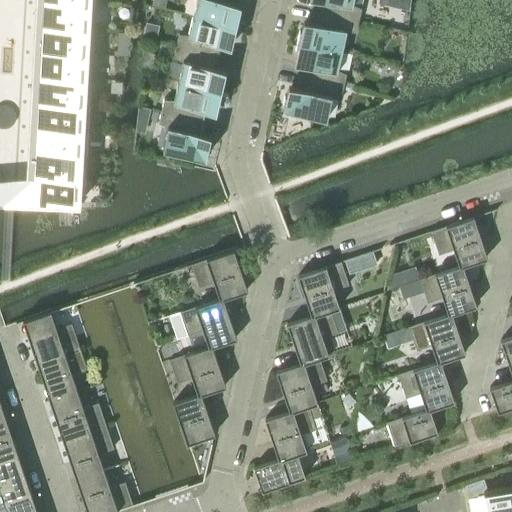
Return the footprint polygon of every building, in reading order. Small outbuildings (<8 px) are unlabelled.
[(60,0),(45,0),(44,24),(95,27),(97,2),(60,0)] [(197,0),(194,13),(239,23),(241,13),(239,13),(241,8),(238,7),(239,0),(237,0),(197,0)] [(319,0),(318,8),(360,18),(362,6),(353,2),(353,0),(319,0)] [(301,28),(298,38),(343,48),(347,29),(357,29),(360,18),(318,8),(315,19),(308,17),(307,24),(303,23),(302,28),(301,28)] [(180,31),(177,43),(219,53),(222,41),(229,43),(231,37),(234,37),(235,32),(237,33),(239,23),(194,13),(190,32),(180,31)] [(44,24),(42,49),(94,52),(95,27),(44,24)] [(305,62),(303,73),(345,83),(347,71),(338,67),(343,48),(298,38),(296,48),(298,48),(297,53),(300,54),(298,60),(305,62)] [(184,59),(179,78),(224,88),(226,78),(224,78),(226,73),(222,72),(224,66),(217,64),(219,53),(177,43),(175,55),(184,59)] [(42,49),(41,73),(93,76),(94,52),(42,49)] [(41,73),(40,98),(91,101),(93,76),(41,73)] [(345,83),(303,73),(300,84),(293,83),(291,89),(288,89),(287,94),(286,93),(284,101),(285,102),(285,104),(288,105),(286,111),(303,114),(304,109),(328,114),(332,94),(342,95),(345,83)] [(165,97),(162,108),(204,118),(207,107),(214,109),(216,102),(219,103),(220,98),(221,98),(224,88),(179,78),(175,97),(165,97)] [(40,98),(38,123),(90,126),(91,101),(40,98)] [(137,114),(149,117),(151,107),(139,104),(137,114)] [(204,118),(162,108),(159,120),(169,124),(164,144),(167,145),(165,150),(182,154),(183,149),(207,154),(207,152),(209,152),(211,144),(209,143),(210,138),(207,138),(209,131),(201,129),(204,118)] [(38,123),(37,148),(89,151),(90,126),(38,123)] [(37,148),(36,172),(87,175),(89,151),(37,148)] [(87,175),(36,172),(34,202),(82,201),(82,191),(86,191),(87,175)] [(489,255),(475,215),(475,214),(432,228),(440,252),(456,247),(461,263),(462,264),(464,263),(489,255)] [(224,296),(248,287),(235,246),(192,261),(200,284),(216,279),(221,295),(222,296),(224,295),(224,296)] [(313,313),(339,304),(334,287),(350,282),(342,258),(299,272),(313,313)] [(462,264),(461,263),(421,276),(429,300),(445,295),(451,312),(453,311),(478,303),(464,263),(462,264)] [(237,335),(224,296),(224,295),(222,296),(221,295),(181,309),(189,332),(205,327),(210,343),(211,343),(213,343),(237,335)] [(347,327),(339,304),(313,313),(289,321),(302,361),(320,355),(329,352),(323,335),(347,327)] [(72,320),(56,326),(51,308),(24,317),(38,357),(80,343),(72,320)] [(450,312),(450,310),(410,324),(418,348),(433,343),(439,359),(441,358),(466,350),(453,311),(451,312),(450,312)] [(511,333),(502,337),(511,367),(511,333)] [(51,397),(78,388),(72,371),(88,366),(80,343),(38,357),(45,380),(51,397)] [(226,383),(213,343),(211,343),(210,343),(170,356),(178,380),(194,375),(199,391),(200,391),(202,390),(202,391),(226,383)] [(312,383),(328,378),(320,355),(302,361),(277,369),(291,408),(309,402),(318,399),(312,383)] [(455,398),(441,358),(439,359),(399,372),(399,373),(407,395),(423,390),(428,407),(430,406),(455,398)] [(511,377),(491,385),(499,409),(511,404),(511,377)] [(208,405),(229,396),(224,384),(203,393),(208,405)] [(99,399),(83,405),(78,388),(51,397),(64,437),(107,422),(99,399)] [(200,391),(199,391),(174,399),(188,440),(215,431),(202,391),(202,390),(200,391)] [(301,431),(317,426),(309,402),(291,408),(266,416),(279,456),(298,450),(306,447),(301,431)] [(428,407),(428,406),(387,419),(395,443),(438,429),(430,406),(428,407)] [(0,458),(1,458),(19,452),(5,412),(0,414),(0,458)] [(78,476),(104,468),(98,451),(114,445),(107,422),(64,437),(72,460),(78,476)] [(350,424),(340,427),(343,434),(352,431),(350,424)] [(330,440),(333,451),(350,445),(346,435),(330,440)] [(306,473),(298,450),(279,456),(255,464),(263,487),(306,473)] [(0,502),(32,492),(19,452),(1,458),(0,458),(0,502)] [(126,479),(110,484),(104,468),(78,476),(89,511),(105,511),(133,503),(126,479)] [(469,496),(472,511),(511,511),(511,483),(484,488),(485,493),(469,496)] [(38,511),(32,492),(0,502),(0,511),(38,511)]
